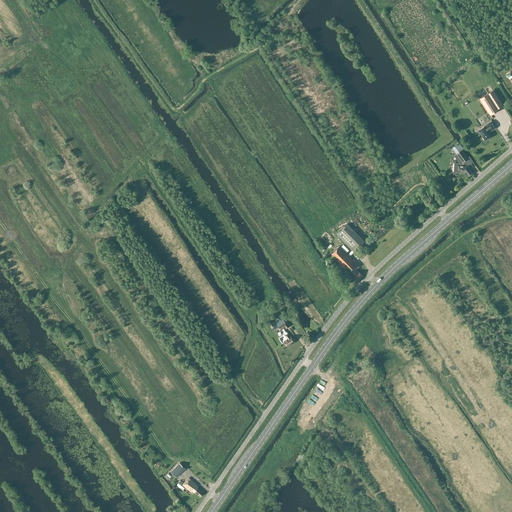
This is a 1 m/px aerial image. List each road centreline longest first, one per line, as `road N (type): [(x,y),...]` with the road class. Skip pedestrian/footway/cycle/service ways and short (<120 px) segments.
road 1 (unclassified): [(197,511),(347,300),(511,149)]
road 2 (primary): [(211,511),(362,300),(511,164)]
